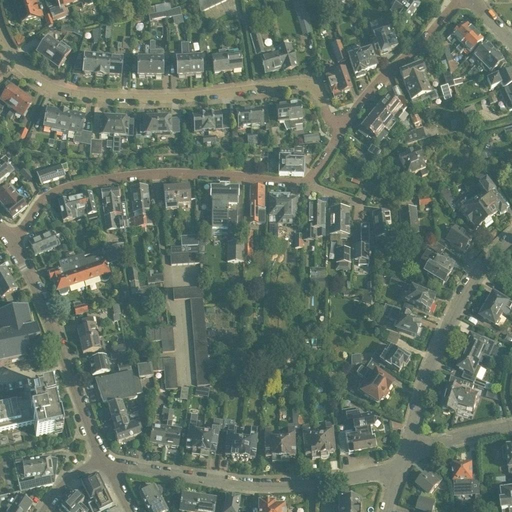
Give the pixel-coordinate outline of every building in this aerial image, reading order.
[(43,18),(41,11),(37,12),(33,0),(32,0),(23,3),(21,1),(18,2),(17,5),(15,5),(21,25),(39,19),(43,18)] [(72,5),(70,0),(55,0),(57,5),(48,9),(50,15),(54,26),(56,26),(55,22),(69,16),(66,7),(72,5)] [(209,9),(204,0),(197,0),(200,13),(209,9)] [(215,6),(211,0),(204,0),(209,9),(215,6)] [(311,34),(302,2),(301,0),(292,0),(302,36),(311,34)] [(328,7),(326,0),(317,0),(321,9),(328,7)] [(395,0),(390,6),(393,9),(389,13),(398,20),(405,26),(419,9),(411,3),(406,0),(395,0)] [(182,9),(166,12),(167,19),(183,16),(182,9)] [(167,19),(166,12),(150,15),(152,22),(167,19)] [(54,26),(50,15),(44,18),(47,28),(54,26)] [(378,28),(376,22),(369,25),(373,36),(372,36),(374,42),(372,43),(374,49),(377,48),(379,56),(389,53),(388,52),(397,49),(390,30),(388,25),(378,28)] [(460,45),(473,32),(466,25),(465,26),(463,24),(459,28),(459,27),(451,35),(451,36),(446,41),(450,45),(455,40),(460,45)] [(473,32),(460,45),(455,50),(459,55),(463,51),(464,52),(466,50),(469,54),(482,41),(473,32)] [(47,62),(57,48),(51,43),(53,41),(49,38),(47,40),(46,40),(36,54),(47,62)] [(117,49),(123,50),(129,51),(130,39),(123,38),(122,44),(117,44),(117,49)] [(337,64),(346,61),(347,61),(340,41),(330,45),(337,64)] [(149,42),(149,47),(150,77),(162,77),(162,59),(155,59),(154,42),(149,42)] [(60,43),(57,48),(47,62),(57,70),(68,55),(71,51),(60,43)] [(479,67),(494,52),(484,43),(471,56),(477,62),(476,64),(479,67)] [(189,76),(187,46),(187,44),(180,44),(181,59),(175,59),(177,77),(189,76)] [(187,46),(189,76),(202,76),(201,64),(205,64),(204,55),(200,55),(200,58),(193,58),(192,46),(187,46)] [(150,77),(149,47),(145,47),(145,59),(137,59),(137,77),(150,77)] [(284,70),(282,70),(283,73),(296,69),(290,47),(276,51),(277,54),(279,53),(284,70)] [(225,51),(222,51),(218,52),(219,58),(211,59),(213,74),(228,72),(226,57),(225,51)] [(376,69),(370,51),(359,54),(347,58),(354,77),(356,76),(357,77),(363,75),(363,74),(365,73),(364,72),(376,69)] [(479,67),(477,70),(476,70),(477,71),(480,74),(483,71),(484,69),(489,74),(491,74),(497,68),(498,70),(504,64),(503,62),(494,52),(479,67)] [(279,53),(277,54),(264,57),(264,58),(260,59),(265,75),(269,74),(282,70),(284,70),(279,53)] [(97,57),(97,55),(92,54),(92,57),(84,56),(82,74),(94,75),(94,76),(95,76),(97,57)] [(104,58),(97,57),(95,76),(103,77),(103,76),(108,76),(109,58),(109,56),(104,55),(104,58)] [(239,55),(226,57),(228,72),(241,71),(239,55)] [(109,58),(108,76),(120,77),(122,59),(122,57),(116,56),(116,59),(109,58)] [(409,69),(422,102),(428,100),(429,103),(437,100),(434,91),(430,93),(422,72),(426,71),(423,65),(420,66),(419,65),(409,69)] [(476,70),(477,70),(474,67),(470,72),(467,74),(468,76),(472,75),(472,74),(473,75),(477,71),(476,70)] [(331,71),(332,75),(325,78),(331,95),(332,95),(333,99),(341,96),(341,95),(350,92),(343,71),(338,73),(337,69),(331,71)] [(422,102),(409,69),(399,74),(412,106),(422,102)] [(505,95),(511,91),(511,78),(510,73),(498,78),(497,75),(485,81),(482,83),(485,90),(489,89),(490,91),(499,86),(501,91),(503,91),(505,95)] [(453,85),(452,82),(449,74),(443,76),(446,86),(439,88),(444,101),(451,98),(448,89),(454,87),(453,85)] [(11,110),(21,96),(11,89),(0,103),(0,109),(1,111),(5,106),(11,110)] [(488,102),(495,99),(494,96),(496,95),(495,92),(488,95),(489,97),(487,98),(488,102)] [(21,96),(11,110),(5,117),(10,120),(15,113),(22,118),(32,104),(21,96)] [(378,108),(398,124),(400,122),(398,120),(404,112),(407,109),(402,98),(392,102),(386,97),(378,108)] [(287,105),(290,130),(295,130),(295,126),(300,125),(302,123),(299,104),(287,105)] [(290,130),(287,105),(275,107),(277,124),(283,123),(283,125),(286,131),(290,130)] [(398,124),(378,108),(370,118),(389,133),(396,123),(398,125),(398,124)] [(472,108),(462,111),(466,123),(476,119),(472,108)] [(261,109),(248,111),(250,127),(263,126),(261,109)] [(55,133),(59,112),(58,113),(46,111),(43,128),(51,130),(50,132),(55,133)] [(250,127),(248,111),(236,112),(238,129),(250,127)] [(59,112),(55,133),(67,136),(68,133),(71,115),(67,115),(67,113),(59,112)] [(206,115),(208,132),(221,130),(219,113),(206,115)] [(71,115),(68,133),(75,134),(73,143),(90,146),(90,141),(91,134),(81,132),(84,118),(71,115)] [(208,132),(206,115),(192,116),(194,133),(208,132)] [(420,122),(417,115),(411,118),(413,125),(420,122)] [(113,136),(114,119),(100,118),(99,135),(113,136)] [(157,133),(156,118),(143,119),(143,127),(139,127),(139,133),(143,133),(143,134),(157,133)] [(157,133),(170,133),(170,118),(156,118),(157,133)] [(389,133),(370,118),(358,133),(365,139),(369,134),(380,143),(384,138),(384,139),(388,134),(389,133)] [(127,136),(127,124),(128,119),(114,119),(113,136),(127,136)] [(449,123),(451,131),(465,127),(463,119),(449,123)] [(405,145),(427,139),(438,135),(435,125),(423,128),(422,128),(417,130),(402,136),(405,145)] [(511,127),(503,130),(506,138),(511,135),(511,127)] [(271,130),(273,146),(279,145),(277,129),(271,130)] [(28,132),(22,130),(21,130),(17,140),(23,142),(28,132)] [(35,138),(30,135),(28,134),(23,146),(30,149),(35,138)] [(90,141),(90,146),(89,155),(101,156),(102,141),(90,141)] [(380,154),(371,147),(367,154),(375,159),(380,154)] [(278,158),(278,176),(303,177),(303,161),(304,161),(304,153),(303,153),(302,153),(293,153),(293,150),(279,150),(279,158),(278,158)] [(427,176),(425,170),(423,164),(426,162),(425,159),(421,160),(420,156),(417,150),(398,158),(398,159),(394,160),(397,170),(402,168),(405,177),(420,172),(422,178),(427,176)] [(480,150),(476,160),(485,159),(485,150),(480,150)] [(184,153),(184,164),(192,164),(193,153),(184,153)] [(0,171),(10,162),(5,156),(0,160),(0,171)] [(510,159),(501,160),(502,168),(511,166),(510,159)] [(10,163),(10,162),(0,171),(0,182),(9,174),(17,169),(11,163),(10,163)] [(40,186),(64,178),(62,173),(67,171),(65,165),(60,167),(37,175),(40,186)] [(32,176),(25,167),(20,172),(27,181),(32,176)] [(476,201),(490,220),(495,216),(496,217),(499,217),(506,212),(489,189),(494,185),(490,179),(486,176),(481,175),(475,179),(480,186),(477,189),(483,196),(476,201)] [(212,213),(236,213),(236,203),(237,203),(237,189),(229,189),(229,185),(219,185),(219,189),(210,189),(210,199),(212,199),(212,202),(207,202),(207,212),(212,212),(212,213)] [(188,186),(175,188),(177,210),(182,209),(182,205),(190,205),(188,186)] [(12,220),(26,208),(19,199),(18,199),(8,187),(2,192),(0,190),(0,204),(5,210),(12,220)] [(133,218),(132,219),(133,224),(140,223),(141,229),(144,228),(152,227),(151,216),(150,217),(147,187),(138,188),(141,212),(140,212),(139,218),(133,218)] [(138,188),(130,189),(132,213),(133,213),(140,212),(141,212),(138,188)] [(175,188),(163,189),(165,212),(177,211),(177,210),(175,188)] [(243,224),(249,224),(257,225),(257,223),(259,223),(259,219),(260,219),(260,209),(263,209),(264,188),(249,188),(249,218),(244,218),(243,224)] [(123,230),(124,236),(130,235),(129,229),(126,204),(119,205),(118,197),(120,197),(119,192),(118,192),(117,190),(109,191),(111,206),(112,206),(114,220),(118,219),(119,230),(123,230)] [(111,206),(109,191),(101,192),(106,232),(119,230),(118,219),(114,220),(112,206),(111,206)] [(269,194),(269,198),(268,217),(277,217),(277,226),(296,226),(297,199),(290,199),(290,194),(269,194)] [(82,197),(82,198),(85,209),(81,210),(82,217),(87,216),(88,221),(97,219),(96,214),(91,195),(82,197)] [(418,198),(419,206),(419,207),(430,205),(429,196),(418,198)] [(490,220),(476,201),(467,208),(461,200),(455,205),(452,200),(451,200),(450,201),(447,197),(443,200),(446,204),(453,213),(458,209),(470,225),(471,225),(475,231),(481,226),(484,230),(492,224),(489,220),(490,220)] [(85,209),(82,198),(67,202),(69,212),(75,211),(77,219),(82,217),(81,210),(85,209)] [(69,212),(67,202),(66,201),(58,203),(62,223),(71,220),(77,219),(75,211),(69,212)] [(316,230),(316,205),(308,205),(307,229),(305,229),(305,242),(307,242),(307,241),(315,241),(315,242),(316,230)] [(316,205),(316,230),(324,230),(325,205),(316,205)] [(415,209),(398,211),(401,236),(418,234),(415,209)] [(339,236),(339,210),(329,210),(329,236),(339,236)] [(349,210),(339,210),(339,236),(340,236),(340,241),(345,240),(346,239),(348,238),(348,236),(349,210)] [(380,213),(383,242),(384,242),(383,238),(391,237),(389,212),(380,213)] [(236,213),(212,213),(211,231),(211,237),(221,237),(221,234),(227,234),(227,231),(234,231),(236,229),(236,224),(236,213)] [(383,242),(380,213),(371,214),(375,243),(383,242)] [(62,234),(56,223),(51,226),(56,237),(62,234)] [(269,226),(268,239),(277,239),(277,226),(269,226)] [(372,234),(368,234),(368,227),(360,227),(360,242),(355,242),(351,246),(351,247),(351,261),(358,262),(358,266),(368,266),(368,250),(373,249),(372,234)] [(454,229),(450,236),(442,231),(436,240),(436,244),(437,244),(444,249),(448,244),(462,254),(462,253),(463,254),(465,253),(467,250),(467,248),(466,247),(471,240),(454,229)] [(51,232),(28,242),(35,256),(46,252),(47,253),(51,251),(51,249),(60,246),(57,241),(55,241),(51,232)] [(244,232),(243,243),(243,258),(250,257),(252,232),(244,232)] [(303,235),(294,235),(294,249),(302,249),(303,235)] [(181,247),(198,246),(197,236),(180,237),(181,247)] [(243,258),(243,243),(227,243),(227,263),(243,263),(243,258)] [(123,245),(105,249),(104,249),(108,265),(127,260),(123,245)] [(198,246),(181,247),(170,248),(171,255),(169,255),(169,256),(175,255),(181,255),(187,254),(193,254),(199,253),(198,246)] [(350,271),(350,250),(336,250),(335,270),(350,271)] [(78,267),(83,282),(98,277),(99,280),(100,280),(101,281),(102,282),(103,282),(104,282),(105,282),(106,281),(107,280),(108,280),(108,279),(109,278),(109,277),(109,276),(108,274),(101,252),(93,255),(95,258),(85,261),(83,254),(66,260),(68,266),(69,267),(75,265),(75,267),(78,267)] [(447,261),(445,264),(426,252),(415,270),(442,286),(447,277),(452,268),(454,265),(447,261)] [(69,267),(68,266),(47,273),(50,282),(53,280),(56,291),(57,291),(58,294),(59,294),(60,295),(61,296),(62,296),(63,296),(64,296),(65,295),(66,295),(66,294),(67,294),(68,293),(68,292),(68,291),(68,290),(67,288),(83,282),(78,267),(75,267),(75,265),(69,267)] [(315,268),(314,276),(325,277),(325,268),(315,268)] [(0,286),(10,281),(7,276),(8,275),(6,272),(5,272),(4,270),(0,272),(0,286)] [(138,287),(139,287),(136,270),(127,272),(131,296),(139,294),(138,287)] [(146,282),(161,281),(161,273),(151,273),(151,270),(145,270),(146,282)] [(310,276),(309,286),(324,287),(325,277),(314,276),(310,276)] [(411,313),(413,307),(425,312),(425,311),(429,313),(434,299),(418,292),(420,289),(392,278),(390,283),(405,289),(404,292),(408,294),(405,304),(404,304),(402,309),(411,313)] [(0,298),(1,300),(16,292),(15,290),(16,289),(14,285),(12,285),(10,281),(0,286),(0,298)] [(163,284),(139,287),(138,287),(139,294),(140,300),(149,299),(149,295),(164,293),(163,284)] [(487,306),(502,315),(506,308),(510,310),(511,306),(511,304),(493,294),(487,306)] [(372,299),(362,296),(360,302),(370,305),(372,299)] [(110,307),(112,306),(119,305),(117,297),(114,298),(112,300),(111,302),(111,304),(110,307)] [(73,304),(74,308),(73,308),(75,317),(88,313),(85,305),(82,306),(81,304),(79,303),(77,302),(73,304)] [(119,305),(112,306),(114,316),(112,316),(119,315),(121,315),(119,305)] [(502,315),(487,306),(480,317),(495,327),(502,315)] [(28,354),(26,346),(39,344),(35,328),(32,329),(27,308),(0,314),(0,367),(25,361),(24,355),(28,354)] [(417,330),(419,325),(407,320),(408,319),(403,317),(405,312),(397,310),(393,321),(398,324),(395,331),(414,337),(415,337),(418,338),(421,331),(417,330)] [(79,342),(97,338),(93,318),(81,321),(83,328),(77,330),(79,342)] [(386,340),(394,343),(398,335),(390,332),(386,340)] [(470,336),(464,350),(482,358),(488,344),(470,336)] [(511,339),(506,336),(502,342),(511,347),(511,339)] [(97,338),(79,342),(82,355),(100,351),(97,338)] [(112,355),(120,353),(126,352),(124,345),(111,348),(112,354),(112,355)] [(371,361),(380,367),(383,370),(385,367),(389,370),(390,368),(398,374),(402,367),(403,368),(409,360),(407,359),(410,356),(402,351),(400,354),(390,348),(385,355),(384,354),(381,358),(375,354),(370,361),(371,361)] [(465,352),(458,369),(465,372),(462,379),(466,381),(473,384),(473,385),(474,386),(490,392),(492,386),(476,379),(480,369),(477,368),(482,358),(464,350),(464,351),(465,352)] [(112,355),(112,354),(105,356),(105,357),(88,360),(92,376),(109,372),(106,360),(110,359),(111,361),(116,359),(118,366),(117,366),(119,376),(130,374),(128,364),(122,365),(120,359),(122,359),(120,353),(112,355)] [(351,357),(351,365),(360,364),(359,356),(351,357)] [(152,373),(151,366),(138,368),(139,380),(153,377),(152,373)] [(391,385),(375,374),(374,376),(360,367),(356,374),(364,380),(357,391),(361,394),(377,405),(381,399),(383,400),(386,395),(385,394),(391,385)] [(142,394),(139,380),(138,368),(131,369),(132,374),(131,374),(136,395),(142,394)] [(136,395),(131,374),(95,382),(103,404),(137,399),(136,395)] [(463,386),(465,382),(451,377),(441,410),(442,410),(443,414),(448,415),(450,413),(455,414),(457,406),(463,386)] [(473,385),(465,382),(463,386),(457,406),(473,411),(478,396),(468,393),(469,389),(472,390),(474,386),(473,385)] [(264,392),(265,384),(253,383),(252,390),(264,392)] [(0,433),(33,426),(36,437),(63,431),(54,394),(52,395),(51,390),(53,389),(52,386),(26,393),(28,402),(0,408),(0,433)] [(344,396),(335,392),(336,396),(340,403),(344,396)] [(112,421),(125,417),(121,403),(106,405),(112,421)] [(345,439),(370,435),(369,429),(372,429),(370,418),(358,420),(357,414),(355,415),(354,410),(347,411),(347,415),(342,416),(343,423),(347,422),(347,421),(352,420),(354,437),(345,438),(345,439)] [(167,422),(166,428),(163,447),(177,449),(180,432),(170,431),(171,422),(172,417),(168,416),(168,417),(167,422)] [(128,426),(125,417),(112,421),(116,434),(113,435),(117,444),(140,437),(138,432),(141,432),(138,423),(128,426)] [(287,439),(279,439),(280,463),(288,462),(288,458),(294,458),(293,434),(298,434),(298,419),(292,419),(292,425),(287,425),(287,434),(287,439)] [(203,433),(199,457),(207,458),(208,454),(208,453),(215,454),(218,433),(222,433),(224,421),(214,420),(212,430),(211,430),(211,435),(203,433)] [(199,457),(203,433),(195,432),(196,427),(196,422),(189,421),(189,426),(185,450),(191,451),(192,451),(191,455),(199,457)] [(317,436),(320,460),(328,459),(328,455),(328,454),(334,453),(332,430),(331,430),(331,424),(325,424),(325,430),(325,435),(317,436)] [(239,459),(241,439),(233,439),(234,429),(234,426),(228,426),(227,428),(225,457),(230,457),(232,461),(237,461),(239,459)] [(320,460),(317,436),(309,437),(309,432),(308,432),(308,426),(302,427),(302,433),(304,456),(311,456),(312,460),(320,460)] [(152,428),(149,445),(163,447),(166,428),(162,428),(161,430),(152,428)] [(241,439),(239,459),(240,459),(241,461),(246,462),(248,459),(254,460),(256,436),(257,428),(251,428),(249,435),(249,440),(241,439)] [(280,463),(279,439),(271,440),(271,435),(270,435),(270,429),(264,429),(264,435),(265,459),(271,458),(272,463),(280,463)] [(371,437),(370,435),(345,439),(346,446),(347,446),(348,455),(353,454),(373,451),(371,437)] [(511,447),(502,449),(503,461),(508,461),(509,476),(511,475),(511,447)] [(50,478),(50,477),(51,476),(54,475),(56,460),(49,460),(49,459),(39,460),(39,461),(22,463),(21,458),(22,458),(12,460),(20,493),(52,486),(52,485),(51,485),(50,478)] [(454,494),(467,493),(467,482),(472,482),(472,481),(471,465),(464,465),(464,468),(453,468),(453,482),(454,482),(454,494)] [(435,500),(434,498),(430,495),(442,481),(436,469),(428,478),(425,475),(416,485),(423,491),(420,499),(416,510),(424,511),(432,511),(435,504),(434,503),(435,502),(435,500)] [(506,483),(506,476),(492,477),(493,484),(506,483)] [(94,495),(84,500),(89,511),(100,511),(111,507),(103,490),(97,478),(97,479),(95,478),(94,477),(87,481),(94,495)] [(87,481),(81,484),(86,494),(82,496),(84,500),(94,495),(87,481)] [(157,487),(156,488),(155,487),(138,496),(145,508),(161,500),(159,496),(161,495),(162,493),(160,488),(157,487)] [(511,511),(511,490),(499,492),(501,511),(511,511)] [(196,511),(198,498),(181,495),(178,511),(196,511)] [(9,506),(18,511),(26,511),(31,505),(17,496),(14,502),(5,497),(0,497),(0,505),(7,505),(9,506)] [(61,510),(59,511),(86,511),(84,510),(86,508),(84,506),(85,506),(85,505),(82,502),(83,501),(77,496),(73,496),(61,509),(61,510)] [(198,498),(196,511),(213,511),(216,500),(198,498)] [(237,511),(238,509),(241,510),(243,502),(239,502),(239,500),(225,498),(223,511),(237,511)] [(167,511),(161,500),(145,508),(146,511),(167,511)] [(333,511),(358,511),(359,502),(333,502),(333,511)]
